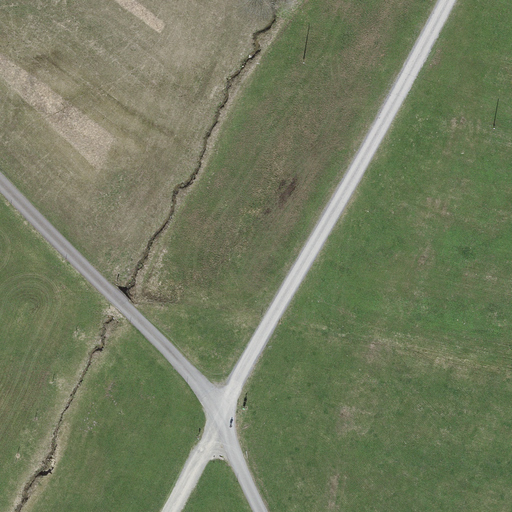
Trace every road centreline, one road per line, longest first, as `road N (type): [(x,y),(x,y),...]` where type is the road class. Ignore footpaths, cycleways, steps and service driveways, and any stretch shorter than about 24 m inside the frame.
road 1 (track): [(171,511),(448,0)]
road 2 (residential): [(261,511),(225,411),(0,182)]
